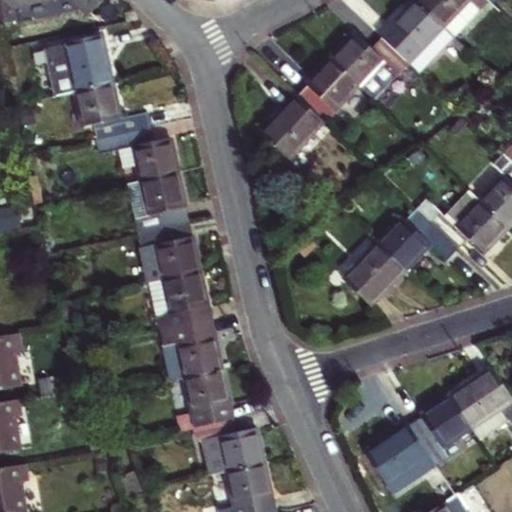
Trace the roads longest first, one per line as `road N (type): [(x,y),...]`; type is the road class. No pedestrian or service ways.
road 1 (residential): [(197,46),(286,383)]
road 2 (residential): [(286,383),(511,309)]
road 3 (residential): [(286,383),(344,511)]
